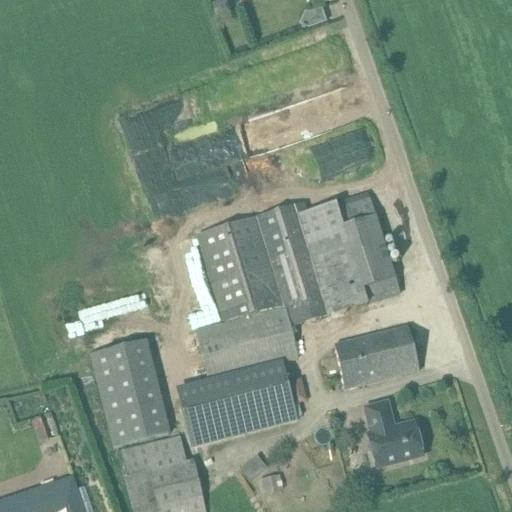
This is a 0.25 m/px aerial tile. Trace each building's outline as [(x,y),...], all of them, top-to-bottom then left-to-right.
[(222,2),(211,5),(216,19),(227,15),(222,2)] [(268,144),(353,119),(345,94),(260,118),(268,144)] [(196,241),(222,324),(285,310),(287,309),(292,328),(400,295),(367,196),(307,215),(304,207),(196,241)] [(285,310),(194,331),(208,385),(282,366),(298,362),(285,310)] [(419,373),(408,329),(334,347),(345,391),(419,373)] [(170,436),(147,343),(89,357),(113,452),(170,436)] [(208,385),(176,393),(186,436),(190,449),(297,423),(282,366),(208,385)] [(393,429),(387,404),(362,410),(368,433),(365,434),(375,470),(422,457),(414,424),(393,429)] [(186,436),(121,452),(127,478),(124,479),(131,511),(204,511),(193,460),(190,449),(186,436)] [(248,479),(266,471),(260,456),(241,465),(248,479)] [(83,511),(72,479),(0,503),(0,511),(83,511)]
